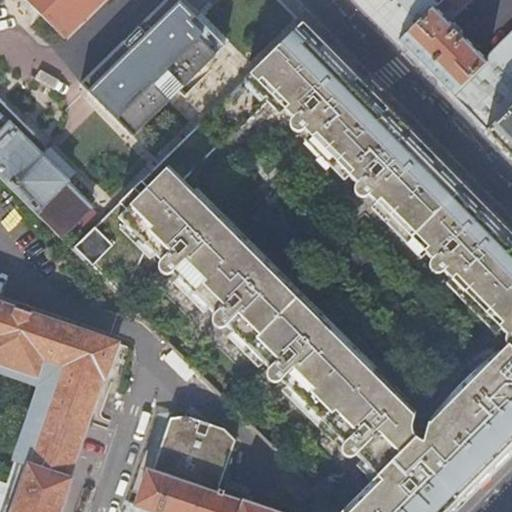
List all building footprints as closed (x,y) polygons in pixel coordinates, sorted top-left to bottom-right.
[(26,0),(64,38),(103,0),(26,0)] [(177,0),(165,0),(80,83),(132,137),(169,101),(156,88),(171,74),(183,87),(215,55),(199,38),(202,35),(190,22),(195,17),(177,0)] [(423,67),(451,95),(467,112),(487,132),(511,107),(511,35),(487,60),(449,22),(471,0),(357,0),(369,12),(423,67)] [(361,89),(299,27),(298,28),(359,91),(361,89)] [(253,71),(145,177),(73,248),(123,298),(148,247),(162,261),(160,265),(160,269),(160,271),(163,274),(164,276),(168,276),(173,275),(175,274),(216,315),(214,318),(213,322),(214,325),(216,327),(220,330),(224,330),(229,328),(271,369),(269,373),(268,375),(269,378),(271,382),(273,384),(277,385),(280,385),(284,383),(347,445),(344,451),(344,454),(347,458),(351,461),(355,461),(360,458),(379,477),(360,496),(343,511),(452,511),(461,503),(511,452),(511,242),(361,89),(359,91),(298,28),(253,71)] [(0,174),(61,236),(90,206),(66,182),(67,182),(58,172),(27,142),(35,134),(0,98),(0,174)] [(511,107),(487,132),(499,144),(511,157),(511,107)] [(104,378),(106,379),(117,348),(113,341),(103,338),(0,305),(0,366),(36,379),(36,378),(58,386),(31,463),(70,477),(77,454),(95,403),(100,388),(104,378)] [(265,511),(245,505),(249,495),(227,487),(225,493),(220,491),(237,443),(227,433),(185,417),(170,418),(151,473),(147,472),(137,505),(157,511),(265,511)] [(60,511),(72,479),(28,464),(22,483),(9,478),(4,492),(2,498),(0,502),(0,511),(60,511)]
